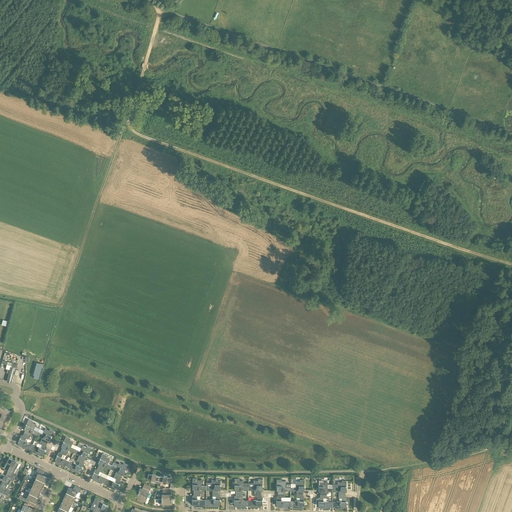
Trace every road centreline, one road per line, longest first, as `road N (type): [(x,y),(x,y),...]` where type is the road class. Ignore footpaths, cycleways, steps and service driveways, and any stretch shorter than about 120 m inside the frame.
road 1 (track): [(511,265),(139,136),(126,123),(161,9)]
road 2 (track): [(511,133),(147,0)]
road 3 (track): [(0,297),(59,310),(126,123)]
